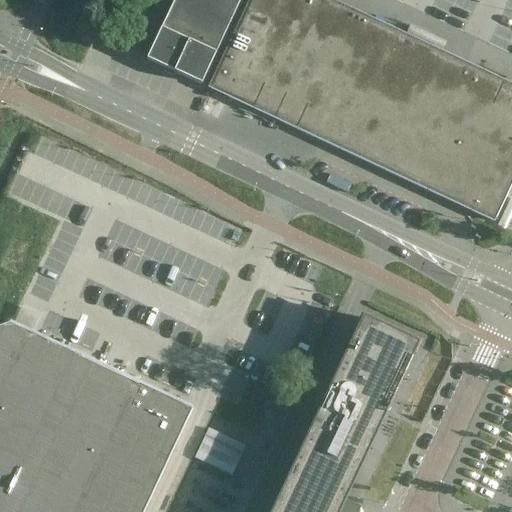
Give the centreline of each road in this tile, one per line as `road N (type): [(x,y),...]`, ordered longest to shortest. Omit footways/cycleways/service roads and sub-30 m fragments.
road 1 (tertiary): [(335,209),(0,50)]
road 2 (unclassified): [(415,511),(510,311)]
road 3 (tertiary): [(335,209),(510,311)]
road 4 (tertiary): [(511,282),(335,209)]
